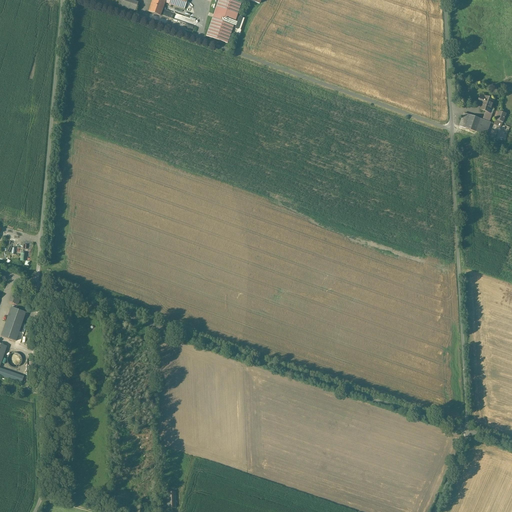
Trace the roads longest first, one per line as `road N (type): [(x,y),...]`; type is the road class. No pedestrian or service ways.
road 1 (unclassified): [(35,284),(465,429)]
road 2 (unclassified): [(87,0),(451,130)]
road 3 (unclassified): [(451,130),(465,429)]
road 4 (unclassified): [(35,284),(62,0)]
road 5 (unclassified): [(35,284),(41,456),(33,511)]
road 6 (unclassified): [(444,0),(451,130)]
